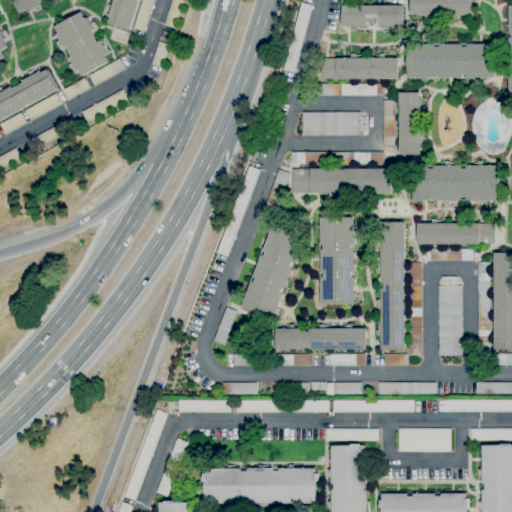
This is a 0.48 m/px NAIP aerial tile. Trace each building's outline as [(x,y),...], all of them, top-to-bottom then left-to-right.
[(20,14),(12,0),(44,0),(39,3),(40,5),(27,12),(26,10),(20,14)] [(139,0),(130,31),(108,24),(110,18),(107,17),(112,0),(139,0)] [(154,0),(144,32),(133,29),(142,0),(154,0)] [(184,0),(175,29),(164,26),(172,0),(184,0)] [(473,0),(473,15),(410,15),(410,0),(473,0)] [(294,73),(283,70),(301,3),(313,6),(294,73)] [(404,27),(342,27),(342,6),(404,6),(404,27)] [(82,77),(78,70),(77,71),(69,58),(71,57),(65,46),(64,47),(57,34),(58,34),(55,27),(81,12),(85,19),(86,18),(93,31),(92,32),(97,42),(99,41),(106,55),(105,56),(108,63),(82,77)] [(162,68),(151,64),(159,42),(170,45),(162,68)] [(493,78),(467,78),(467,76),(462,76),(462,78),(439,78),(439,76),(434,76),(434,78),(408,78),(407,45),(434,45),(434,47),(439,47),(439,45),(462,45),(462,47),(467,47),(467,45),(493,45),(493,78)] [(94,86),(88,76),(119,59),(124,69),(94,86)] [(398,79),(321,80),(321,59),(398,59),(398,79)] [(0,120),(0,92),(11,87),(12,89),(22,83),(22,81),(40,71),(41,73),(47,70),(58,90),(0,120)] [(68,100),(63,90),(83,79),(89,89),(68,100)] [(383,96),(314,96),(314,84),(383,84),(383,96)] [(87,123),(81,112),(122,90),(128,100),(87,123)] [(420,155),(400,155),(400,93),(420,93),(420,155)] [(30,121),(25,111),(55,94),(61,104),(30,121)] [(383,147),(383,101),(395,101),(395,147),(383,147)] [(5,135),(0,125),(0,123),(20,113),(26,123),(5,135)] [(360,136),(303,136),(303,113),(360,113),(360,136)] [(33,152),(28,142),(69,119),(74,129),(33,152)] [(0,169),(0,156),(14,149),(20,159),(0,169)] [(384,165),(292,164),(292,153),(384,153),(384,165)] [(227,258),(216,253),(249,166),(260,170),(227,258)] [(499,201),(467,201),(467,198),(461,198),(461,201),(412,201),(412,167),(428,167),(428,169),(434,169),(434,167),(461,166),(461,169),(466,169),(466,166),(498,166),(499,201)] [(391,194),(292,194),(293,169),(392,170),(391,194)] [(277,207),(266,203),(278,170),(289,174),(277,207)] [(354,305),(321,305),(321,278),(324,278),(324,273),(321,273),(321,250),(323,250),(323,245),(321,245),(321,218),(354,218),(354,245),(351,245),(351,250),(354,250),(354,273),(351,273),(351,278),(354,278),(354,305)] [(405,350),(381,350),(381,289),(384,289),(384,284),(381,284),(381,223),(405,223),(405,350)] [(495,245),(418,245),(418,224),(495,224),(495,245)] [(273,320),(242,308),(251,283),(254,284),(256,279),(253,278),(261,257),(264,258),(266,253),(263,252),(272,226),(304,238),(294,263),(292,262),(290,268),(292,269),(284,290),(282,289),(280,293),(283,294),(273,320)] [(427,250),(473,250),(473,261),(427,261),(427,250)] [(511,350),(495,351),(494,254),(511,254),(511,350)] [(422,263),(422,356),(410,356),(410,263),(422,263)] [(490,359),(478,359),(478,263),(490,263),(490,359)] [(462,355),(439,355),(439,286),(462,286),(462,355)] [(224,345),(214,340),(226,307),(237,312),(224,345)] [(367,350),(275,350),(275,329),(304,329),(304,332),(309,332),(309,329),(366,329),(367,350)] [(511,366),(496,366),(495,355),(511,354),(511,366)] [(268,367),(233,367),(233,355),(268,355),(268,367)] [(312,366),(277,366),(277,355),(312,355),(312,366)] [(330,366),(330,355),(364,355),(364,366),(330,366)] [(384,366),(384,355),(407,355),(407,366),(384,366)] [(258,395),(220,395),(220,383),(258,383),(258,395)] [(309,395),(274,395),(274,383),(309,383),(309,395)] [(361,395),(326,395),(326,383),(361,383),(361,395)] [(436,395),(378,395),(378,383),(436,383),(436,395)] [(511,395),(476,395),(476,383),(511,383),(511,395)] [(414,412),(333,412),(333,400),(414,400),(414,412)] [(230,412),(179,412),(179,401),(230,401),(230,412)] [(329,413),(236,412),(236,401),(329,401),(329,413)] [(511,412),(442,412),(442,401),(511,401),(511,412)] [(135,501),(124,497),(157,410),(168,414),(135,501)] [(378,441),(326,441),(326,429),(378,429),(378,441)] [(451,452),(399,452),(399,429),(451,429),(451,452)] [(511,441),(471,441),(471,429),(511,429),(511,441)] [(167,497),(156,493),(177,438),(188,443),(167,497)] [(511,511),(483,511),(483,489),(484,489),(484,484),(483,484),(482,474),(480,474),(480,469),(482,469),(482,446),(503,446),(503,444),(511,444),(511,446),(511,511)] [(331,511),(331,505),(329,505),(329,502),(331,502),(331,494),(331,491),(334,491),(334,484),(331,484),(331,482),(331,473),(328,473),(328,470),(331,470),(331,461),(331,446),(352,446),(352,445),(360,445),(360,446),(367,446),(367,484),(364,484),(364,491),(367,491),(367,511),(331,511)] [(317,504),(280,504),(280,501),(275,501),(275,504),(205,504),(205,482),(203,482),(203,474),(205,474),(205,469),(242,469),(242,471),(248,471),(248,469),(275,469),(275,471),(280,471),(280,469),(291,469),(291,465),(294,465),(294,469),(317,469),(317,474),(318,474),(318,482),(317,482),(317,504)] [(467,511),(382,511),(382,509),(380,509),(380,500),(382,500),(382,494),(408,494),(408,497),(413,497),(413,494),(435,494),(435,496),(441,496),(441,494),(467,494),(467,511)] [(130,511),(118,511),(122,502),(133,506),(130,511)] [(158,511),(158,507),(159,507),(159,503),(165,503),(165,502),(174,502),(174,503),(193,503),(193,511),(158,511)]
